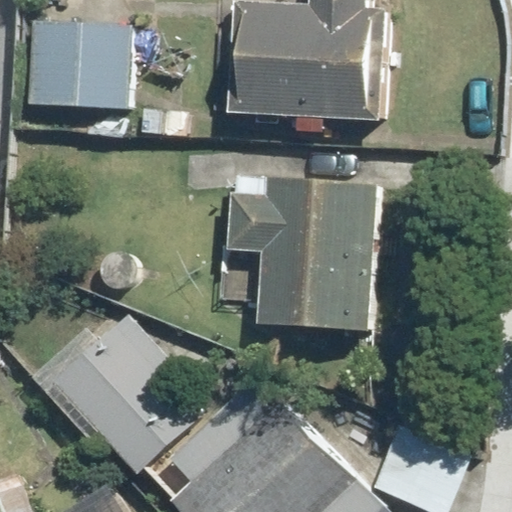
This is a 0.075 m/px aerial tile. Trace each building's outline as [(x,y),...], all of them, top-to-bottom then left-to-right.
[(262,0),(240,0),(234,112),(388,121),(394,7),(371,6),(371,0),(316,0),(316,3),(262,0)] [(40,19),(36,102),(136,107),(140,24),(40,19)] [(0,162),(0,220),(12,221),(15,163),(0,162)] [(270,253),(266,327),(375,332),(382,185),(274,180),(274,197),(237,195),(234,251),(270,253)] [(137,251),(127,249),(118,252),(111,259),(109,269),(112,278),(120,284),(129,287),(139,283),(145,276),(147,267),(144,257),(137,251)] [(138,318),(65,386),(147,475),(221,407),(138,318)] [(182,502),(190,511),(392,511),(394,511),(288,400),(277,410),(255,386),(180,456),(204,482),(182,502)] [(422,420),(394,486),(456,511),(463,511),(490,449),(422,420)] [(0,483),(0,511),(42,511),(28,473),(0,483)]
